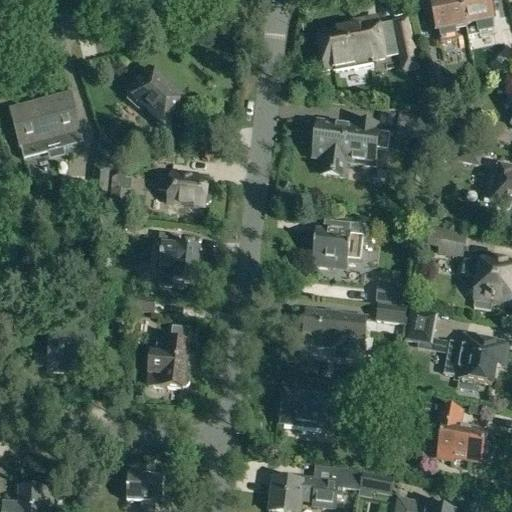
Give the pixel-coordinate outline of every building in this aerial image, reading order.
[(456,32),(467,30),(461,0),(458,0),(432,6),(439,36),(441,35),(444,45),(458,42),(456,32)] [(461,0),(467,30),(468,40),(480,38),(495,35),(493,25),(495,24),(489,0),(461,0)] [(378,30),(378,26),(339,33),(318,37),(322,55),(317,56),(312,60),(312,66),(315,72),(322,74),(326,74),(335,72),(353,69),(354,73),(373,69),(372,64),(384,61),(383,56),(400,53),(395,27),(378,30)] [(511,30),(503,33),(506,49),(487,69),(496,77),(511,61),(511,30)] [(417,50),(400,53),(404,75),(421,72),(417,50)] [(441,68),(429,71),(434,95),(447,93),(441,68)] [(171,136),(193,111),(149,71),(127,95),(130,98),(127,103),(139,113),(143,110),(160,125),(158,128),(168,138),(171,135),(171,136)] [(21,152),(81,136),(70,98),(35,108),(35,110),(12,116),(12,114),(10,114),(21,152)] [(426,141),(429,118),(397,114),(395,137),(426,141)] [(486,128),(467,123),(464,135),(483,140),(486,128)] [(386,153),(388,136),(379,135),(379,132),(377,132),(377,127),(356,125),(356,129),(318,124),(317,129),(313,131),(312,139),(316,141),(313,161),(324,162),(322,178),(344,181),(346,165),(373,169),(376,152),(386,153)] [(483,157),(463,152),(460,165),(481,170),(483,157)] [(427,163),(410,161),(407,188),(424,190),(427,163)] [(89,220),(104,221),(109,171),(94,170),(89,220)] [(501,175),(491,173),(484,201),(495,204),(494,205),(497,206),(499,210),(505,212),(508,209),(511,209),(511,175),(502,173),(501,175)] [(207,196),(206,196),(207,182),(172,177),(172,180),(160,178),(158,193),(169,195),(168,206),(204,210),(205,206),(206,206),(207,206),(208,206),(209,205),(210,204),(211,203),(211,202),(211,201),(211,199),(210,198),(209,197),(208,196),(207,196)] [(87,218),(91,186),(61,183),(58,215),(87,218)] [(20,216),(14,191),(0,194),(0,196),(6,219),(18,216),(20,216)] [(110,221),(126,223),(130,194),(113,192),(110,221)] [(334,266),(347,267),(358,268),(364,227),(352,226),(336,224),(335,235),(316,233),(313,258),(314,259),(313,269),(334,271),(334,266)] [(436,254),(440,255),(461,259),(465,237),(426,230),(423,247),(436,250),(436,254)] [(180,239),(159,237),(158,249),(162,250),(159,272),(160,272),(159,288),(183,291),(183,286),(196,287),(196,286),(200,287),(202,273),(202,272),(203,268),(199,267),(200,251),(179,249),(180,239)] [(511,269),(507,268),(507,265),(495,263),(494,266),(482,264),(482,267),(465,264),(462,276),(479,280),(475,303),(476,303),(474,314),(493,318),(495,306),(509,309),(511,300),(511,299),(511,269)] [(379,287),(377,303),(407,307),(408,290),(379,287)] [(153,301),(132,299),(132,313),(152,315),(153,301)] [(405,310),(377,306),(375,323),(403,327),(405,310)] [(358,365),(360,354),(363,354),(367,321),(306,314),(302,347),(335,351),(334,362),(358,365)] [(415,346),(418,346),(431,349),(432,342),(437,319),(411,314),(406,344),(415,346)] [(49,334),(48,359),(33,358),(33,370),(47,370),(47,375),(91,376),(92,335),(78,335),(78,329),(54,328),(54,334),(49,334)] [(187,379),(185,378),(188,348),(190,332),(174,330),(172,345),(169,345),(168,349),(155,348),(154,358),(151,358),(148,389),(184,393),(184,390),(185,390),(187,390),(188,389),(189,388),(189,386),(189,385),(189,384),(189,382),(189,381),(188,380),(187,379)] [(444,379),(457,381),(461,382),(476,385),(492,388),(496,369),(503,370),(507,349),(465,340),(464,348),(450,345),(448,357),(445,371),(444,379)] [(362,391),(359,410),(382,414),(386,395),(362,391)] [(347,408),(332,407),(333,401),(328,400),(328,399),(285,394),(281,426),(324,431),(325,423),(346,425),(347,408)] [(462,415),(441,411),(438,428),(443,429),(437,460),(454,463),(454,461),(482,467),(484,458),(487,456),(488,447),(486,444),(487,437),(459,431),(462,415)] [(315,470),(314,483),(300,481),(298,485),(274,482),(270,511),(299,511),(300,503),(312,504),(311,511),(316,511),(335,511),(338,492),(355,494),(358,475),(315,470)] [(359,493),(391,500),(395,483),(362,476),(359,493)] [(127,479),(126,504),(141,505),(140,511),(169,511),(171,494),(163,494),(164,481),(127,479)] [(44,511),(45,493),(19,492),(18,510),(3,509),(2,511),(44,511)] [(426,508),(398,502),(395,511),(439,511),(440,508),(427,506),(426,508)]
